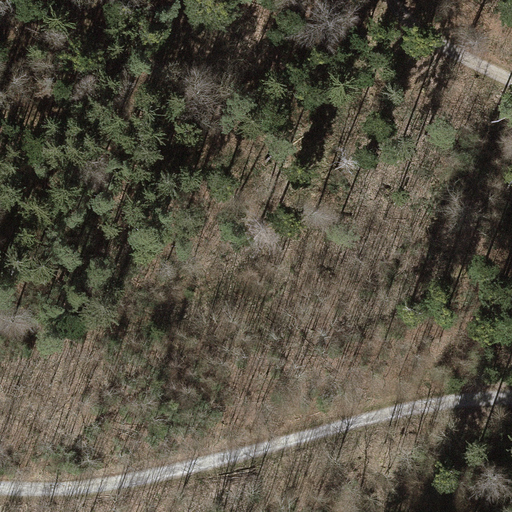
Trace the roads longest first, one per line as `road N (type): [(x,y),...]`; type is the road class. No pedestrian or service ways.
road 1 (track): [(511,398),(443,401),(106,487),(0,488)]
road 2 (track): [(511,83),(445,50),(387,0)]
